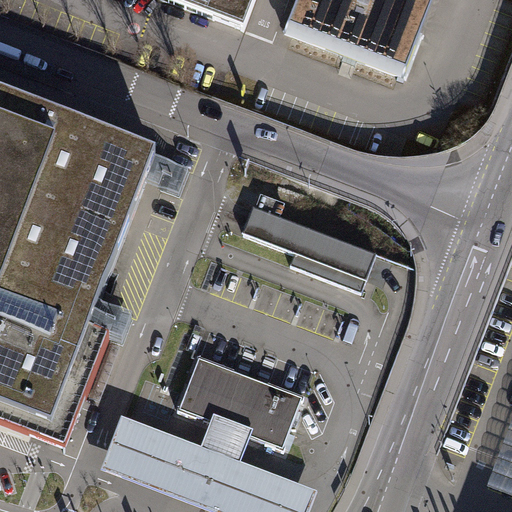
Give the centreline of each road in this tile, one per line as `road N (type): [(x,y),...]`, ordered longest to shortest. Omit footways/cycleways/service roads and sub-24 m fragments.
road 1 (unclassified): [(485,225),(0,35)]
road 2 (tertiary): [(373,511),(485,225)]
